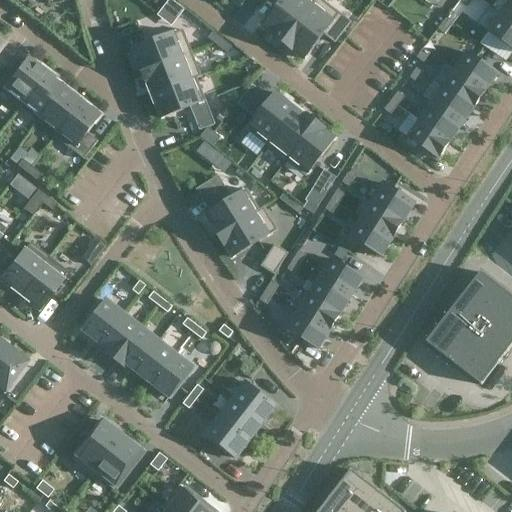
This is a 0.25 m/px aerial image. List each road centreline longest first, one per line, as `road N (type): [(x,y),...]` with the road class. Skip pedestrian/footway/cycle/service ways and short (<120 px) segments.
road 1 (residential): [(443,197),(192,0)]
road 2 (unclassified): [(347,417),(511,163)]
road 3 (residential): [(319,395),(235,298),(165,187)]
road 4 (residential): [(247,504),(43,345)]
road 5 (residential): [(319,395),(443,197)]
road 6 (residential): [(43,345),(165,187)]
road 7 (residential): [(511,430),(426,443),(347,417)]
road 8 (residential): [(0,8),(125,105)]
road 9 (residential): [(247,504),(319,395)]
